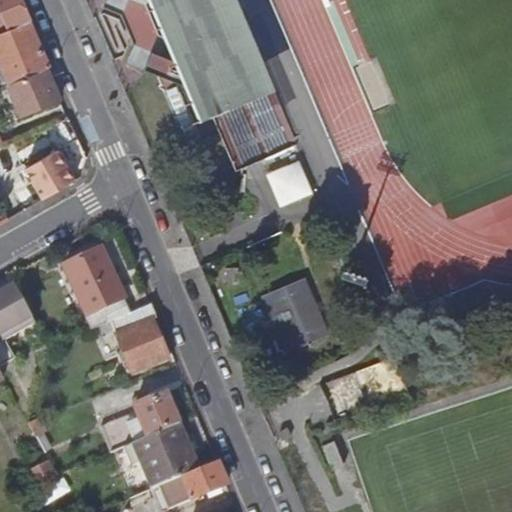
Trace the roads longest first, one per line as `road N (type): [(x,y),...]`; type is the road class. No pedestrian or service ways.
road 1 (residential): [(264,511),(125,185)]
road 2 (residential): [(125,185),(46,0)]
road 3 (residential): [(0,254),(125,185)]
